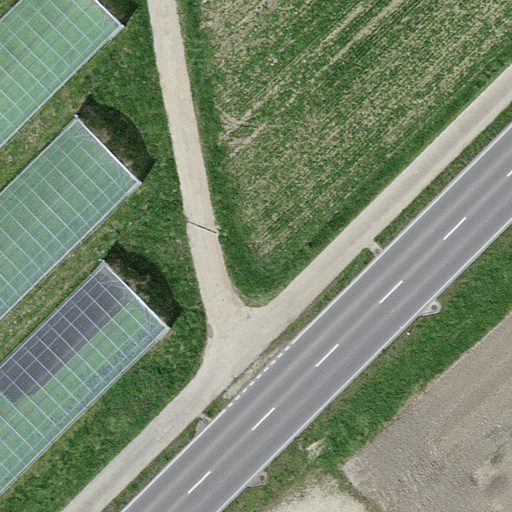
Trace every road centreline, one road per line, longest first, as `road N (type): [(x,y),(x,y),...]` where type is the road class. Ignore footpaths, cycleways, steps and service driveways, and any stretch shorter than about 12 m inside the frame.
road 1 (track): [(84,511),(511,89)]
road 2 (secondary): [(169,511),(511,182)]
road 3 (track): [(158,0),(231,365)]
